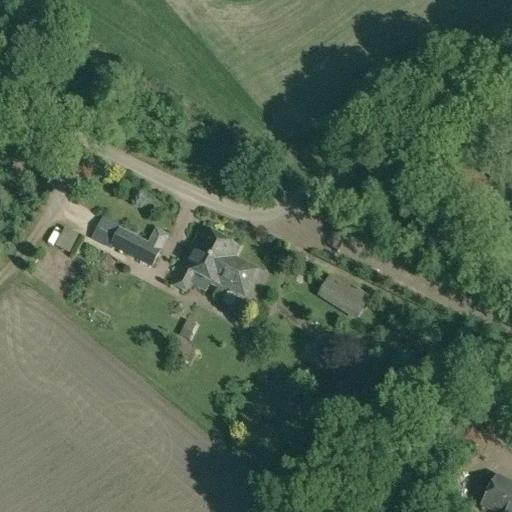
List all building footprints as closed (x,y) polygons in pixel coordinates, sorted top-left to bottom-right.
[(162,249),(120,229),(120,227),(103,217),(92,239),(111,247),(153,269),(162,249)] [(70,254),(79,235),(65,228),(55,248),(70,254)] [(177,265),(168,284),(186,293),(190,285),(206,293),(211,284),(219,288),(221,284),(243,296),(256,271),(234,260),(240,248),(202,229),(182,267),(177,265)] [(189,316),(179,338),(191,344),(201,323),(189,316)] [(511,511),(511,483),(497,476),(481,508),(488,511),(511,511)]
